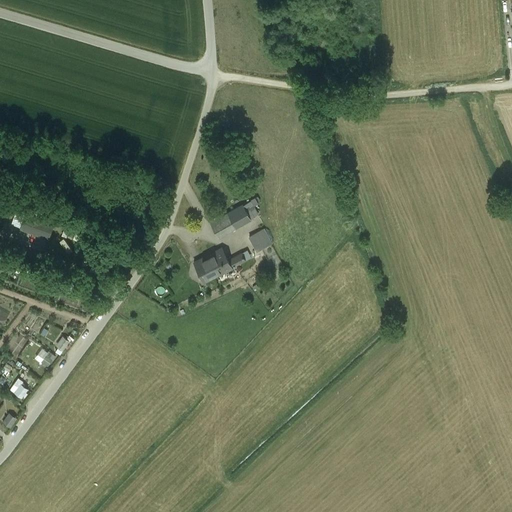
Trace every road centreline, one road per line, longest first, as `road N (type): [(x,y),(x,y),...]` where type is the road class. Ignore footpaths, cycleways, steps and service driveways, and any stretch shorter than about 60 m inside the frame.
road 1 (unclassified): [(212,72),(163,238),(0,460)]
road 2 (unclassified): [(212,72),(0,13)]
